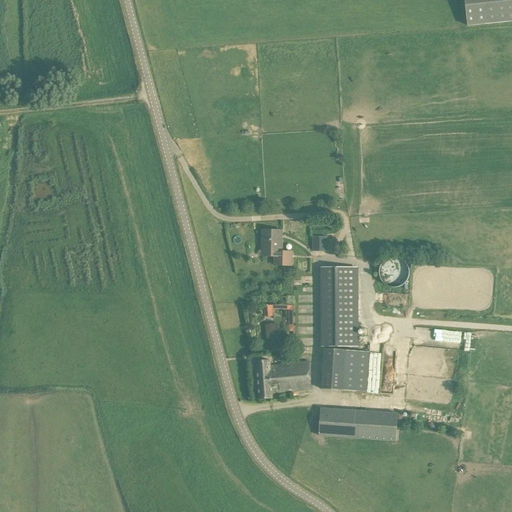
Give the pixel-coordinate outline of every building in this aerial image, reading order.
[(511,0),(465,0),(468,26),(511,21),(511,0)] [(282,256),(282,231),(263,230),(263,256),(282,256)] [(393,288),(395,288),(396,288),(397,288),(399,287),(400,287),(402,286),(403,285),(405,284),(405,283),(406,282),(407,281),(408,280),(409,279),(409,278),(409,277),(410,275),(410,274),(410,273),(410,271),(410,270),(409,269),(409,267),(409,266),(408,265),(407,264),(406,263),(405,262),(405,261),(403,260),(402,259),(401,259),(400,258),(399,258),(397,258),(396,257),(395,257),(393,257),(392,258),(391,258),(390,258),(388,259),(387,259),(386,260),(385,261),(384,262),(383,263),(382,264),(382,265),(381,266),(381,267),(380,269),(380,270),(380,271),(380,273),(380,274),(380,275),(380,277),(381,278),(381,279),(382,280),(382,281),(383,282),(384,283),(385,284),(386,285),(387,286),(388,286),(390,287),(391,287),(392,288),(393,288)] [(321,267),(321,347),(359,347),(358,267),(321,267)] [(280,323),(267,323),(267,337),(281,337),(280,323)] [(464,332),(460,346),(474,350),(478,336),(464,332)] [(366,392),(369,352),(325,348),(323,388),(366,392)] [(392,384),(396,349),(385,348),(384,359),(371,357),(370,370),(380,371),(379,383),(392,384)] [(271,366),(271,361),(258,362),(260,399),(272,397),(272,393),(311,389),(310,362),(271,366)] [(319,435),(397,440),(399,413),(321,408),(319,435)]
